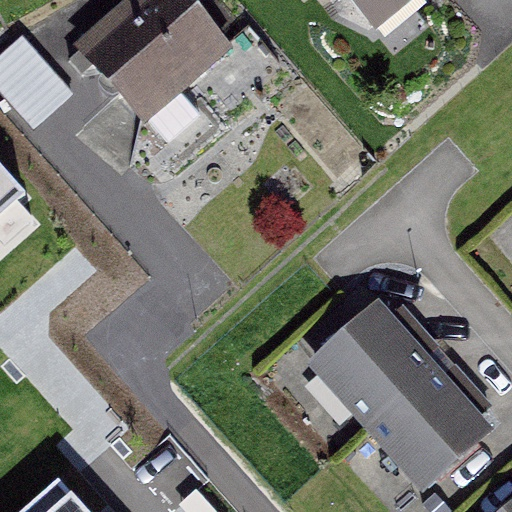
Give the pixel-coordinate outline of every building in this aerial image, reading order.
[(100,74),(139,121),(226,47),(185,0),(138,0),(69,61),(81,77),(100,74)] [(352,0),(366,16),(385,0),(352,0)] [(0,57),(0,94),(32,131),(71,96),(22,40),(0,57)] [(0,169),(0,219),(25,197),(0,169)] [(370,425),(430,372),(405,345),(420,331),(402,310),(387,323),(377,313),(317,366),(370,425)] [(470,387),(455,400),(430,372),(370,425),(424,485),(483,432),(473,421),(488,407),(470,387)] [(82,511),(58,484),(25,511),(82,511)]
